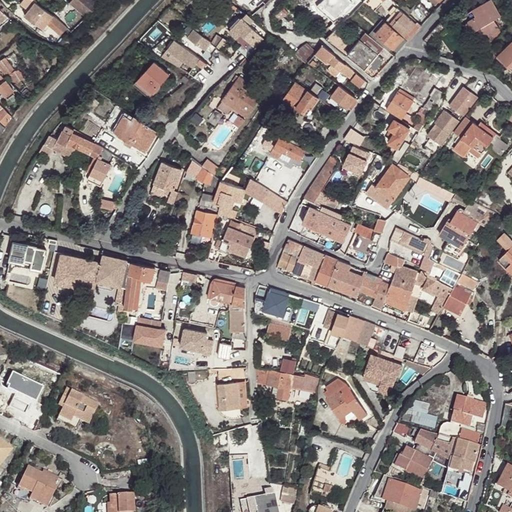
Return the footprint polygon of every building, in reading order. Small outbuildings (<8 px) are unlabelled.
[(47,23),(53,16),(45,10),(35,2),(36,1),(35,0),(23,0),(21,4),(28,10),(24,15),(34,23),(35,22),(42,28),(47,23)] [(83,16),(97,0),(67,0),(67,1),(83,16)] [(333,15),(334,14),(339,9),(347,0),(322,0),(321,2),(333,15)] [(347,0),(339,9),(344,14),(354,3),(352,1),(351,0),(347,0)] [(469,22),(475,33),(480,41),(481,40),(485,46),(495,40),(491,34),(499,29),(493,19),(501,15),(491,0),(488,0),(472,11),(476,17),(468,22),(469,22)] [(333,15),(321,2),(316,6),(323,13),(325,10),(332,16),(333,15)] [(279,20),(286,13),(280,7),(272,15),(279,20)] [(64,11),(60,8),(55,13),(59,17),(64,11)] [(334,14),(339,19),(344,14),(339,9),(334,14)] [(390,23),(392,25),(403,13),(401,11),(390,23)] [(0,22),(2,25),(9,18),(5,13),(0,18),(0,22)] [(407,40),(410,37),(406,33),(415,24),(403,13),(392,25),(404,36),(403,37),(407,40)] [(229,32),(236,38),(241,33),(249,24),(253,20),(246,15),(229,32)] [(448,15),(431,34),(436,39),(442,33),(454,23),(448,15)] [(67,29),(53,16),(47,23),(60,35),(67,29)] [(403,37),(386,21),(376,33),(393,49),(403,37)] [(334,22),(329,28),(333,32),(339,26),(335,22),(334,22)] [(419,27),(421,25),(419,24),(417,22),(415,24),(406,33),(410,37),(419,27)] [(470,35),(475,33),(469,22),(464,25),(470,35)] [(254,46),(255,45),(262,38),(249,24),(241,33),(250,43),(254,46)] [(315,39),(326,40),(333,32),(329,28),(323,35),(321,33),(315,39)] [(194,29),(187,37),(211,55),(216,47),(210,42),(211,42),(194,29)] [(372,37),(366,31),(347,54),(364,69),(369,63),(372,66),(374,64),(377,66),(383,59),(377,54),(383,46),(372,37)] [(236,38),(245,47),(250,43),(241,33),(236,38)] [(383,46),(390,52),(393,49),(376,33),(372,37),(383,46)] [(232,38),(228,34),(223,38),(227,42),(232,38)] [(393,49),(397,52),(407,40),(403,37),(393,49)] [(175,40),(161,57),(178,67),(179,69),(184,63),(193,69),(200,61),(175,40)] [(511,41),(497,56),(509,67),(511,65),(511,66),(511,41)] [(245,47),(250,53),(256,47),(255,45),(254,46),(250,43),(245,47)] [(295,53),(305,64),(307,62),(315,53),(316,52),(307,44),(301,47),(301,48),(295,53)] [(316,52),(315,53),(327,63),(328,62),(331,65),(326,71),(334,77),(340,71),(360,88),(365,81),(322,45),(316,52)] [(0,67),(7,77),(18,82),(23,79),(19,69),(15,71),(8,61),(5,57),(0,60),(0,67)] [(168,74),(153,62),(136,81),(152,94),(162,81),(168,74)] [(228,115),(233,107),(240,113),(233,123),(239,127),(248,114),(257,102),(240,89),(246,81),(240,76),(217,107),(228,115)] [(319,97),(295,80),(284,97),(303,112),(308,105),(311,108),(319,97)] [(13,91),(5,81),(0,84),(0,90),(5,96),(13,91)] [(315,83),(310,90),(317,94),(322,88),(315,83)] [(355,99),(338,86),(331,96),(347,108),(355,99)] [(478,96),(464,86),(450,105),(464,115),(478,96)] [(429,105),(433,107),(443,93),(436,89),(426,103),(429,105)] [(397,92),(387,108),(402,117),(412,101),(397,92)] [(347,108),(350,111),(358,100),(355,99),(347,108)] [(3,108),(0,103),(0,119),(6,126),(12,116),(3,108)] [(417,104),(413,110),(422,115),(413,128),(418,132),(423,125),(427,119),(426,118),(430,112),(426,110),(417,104)] [(336,116),(339,111),(332,106),(329,110),(336,116)] [(139,110),(134,116),(146,124),(150,117),(139,110)] [(441,144),(460,120),(446,110),(428,134),(441,144)] [(145,152),(157,132),(146,124),(134,116),(132,119),(124,115),(114,132),(126,140),(132,143),(145,152)] [(493,138),(477,126),(465,117),(454,133),(460,137),(453,147),(464,155),(469,149),(472,146),(482,153),(487,146),(493,138)] [(394,119),(389,128),(391,129),(388,133),(392,136),(388,142),(397,147),(409,129),(394,119)] [(480,122),(477,126),(493,138),(495,135),(496,134),(480,122)] [(103,147),(66,124),(61,135),(59,133),(51,149),(71,159),(77,147),(83,150),(97,158),(103,147)] [(274,146),(283,150),(300,159),(306,150),(280,136),(279,136),(265,129),(261,138),(274,146)] [(495,135),(493,138),(487,146),(500,155),(508,145),(495,135)] [(279,158),(283,150),(274,146),(270,153),(279,158)] [(371,154),(354,146),(344,165),(361,173),(371,154)] [(472,146),(469,149),(479,157),(482,153),(472,146)] [(52,152),(46,150),(40,163),(46,166),(52,152)] [(340,162),(331,156),(304,197),(311,200),(314,201),(321,190),(340,162)] [(202,166),(193,159),(187,172),(193,174),(198,177),(197,177),(205,181),(209,183),(213,175),(202,166)] [(207,159),(202,166),(213,175),(214,176),(219,169),(207,159)] [(46,166),(40,163),(36,161),(34,168),(43,172),(46,166)] [(163,162),(154,184),(167,189),(173,191),(173,190),(182,169),(163,162)] [(361,173),(344,165),(343,168),(360,176),(361,173)] [(397,167),(410,177),(416,181),(416,180),(424,184),(427,178),(420,175),(398,165),(397,167)] [(375,186),(392,200),(410,177),(397,167),(389,178),(384,174),(375,186)] [(193,174),(187,172),(183,179),(190,181),(193,174)] [(220,181),(214,176),(213,175),(209,185),(214,187),(212,192),(216,193),(220,181)] [(203,187),(205,181),(197,177),(194,183),(203,187)] [(286,200),(252,179),(245,190),(238,187),(234,201),(241,204),(245,191),(278,212),(286,200)] [(238,187),(220,181),(216,193),(215,196),(213,202),(220,205),(219,209),(219,211),(234,217),(236,210),(231,209),(234,201),(238,187)] [(450,189),(436,183),(433,189),(447,195),(450,189)] [(154,184),(152,190),(165,195),(167,189),(154,184)] [(369,194),(387,207),(392,200),(375,186),(369,194)] [(173,190),(173,191),(169,203),(173,204),(178,192),(173,190)] [(330,194),(321,190),(314,201),(324,206),(330,194)] [(213,202),(215,196),(202,193),(199,206),(204,207),(205,201),(213,202)] [(456,193),(453,197),(468,205),(471,200),(456,193)] [(311,200),(304,197),(303,197),(300,201),(309,206),(311,200)] [(459,208),(478,221),(488,226),(496,212),(471,200),(468,205),(465,209),(460,206),(459,208)] [(343,222),(309,206),(302,221),(336,238),(341,226),(343,222)] [(440,233),(463,246),(478,221),(459,208),(452,220),(449,218),(440,233)] [(215,215),(198,211),(193,232),(211,237),(214,227),(212,226),(215,215)] [(375,229),(382,232),(388,217),(382,215),(381,218),(379,218),(375,229)] [(341,226),(336,238),(343,241),(348,229),(341,226)] [(435,243),(427,240),(397,226),(391,239),(425,254),(420,267),(430,272),(433,266),(444,271),(450,268),(429,258),(435,243)] [(231,240),(228,248),(247,256),(255,237),(232,227),(227,239),(231,240)] [(376,248),(376,246),(382,232),(375,229),(372,228),(368,237),(376,241),(373,247),(376,248)] [(356,232),(350,246),(370,254),(373,247),(376,241),(368,237),(356,232)] [(498,239),(507,249),(511,254),(511,240),(504,232),(498,239)] [(278,264),(328,284),(338,260),(289,238),(284,246),(283,249),(284,249),(300,255),(298,258),(282,252),(278,264)] [(25,259),(32,260),(31,265),(30,268),(42,271),(48,249),(14,241),(10,260),(24,263),(25,259)] [(210,244),(207,259),(215,260),(218,246),(210,244)] [(511,254),(507,249),(497,259),(504,266),(505,265),(511,272),(511,254)] [(389,253),(386,261),(398,265),(398,257),(389,253)] [(98,279),(101,262),(63,255),(57,284),(96,291),(98,279)] [(121,285),(127,286),(129,273),(130,262),(127,261),(127,260),(103,255),(101,262),(98,279),(121,285)] [(328,284),(357,296),(359,289),(365,277),(357,274),(351,271),(349,270),(350,268),(351,266),(338,260),(328,284)] [(130,273),(129,273),(127,286),(124,308),(132,309),(134,289),(135,289),(137,278),(137,276),(152,279),(154,268),(132,263),(130,273)] [(384,300),(385,300),(385,301),(405,309),(406,310),(407,307),(409,300),(416,282),(414,281),(418,272),(402,267),(398,265),(394,274),(390,284),(384,300)] [(511,272),(505,265),(504,266),(503,267),(511,276),(511,272)] [(167,282),(169,272),(167,271),(162,270),(160,269),(158,279),(167,282)] [(453,288),(443,306),(461,314),(468,302),(470,298),(473,299),(474,292),(480,281),(463,271),(453,288)] [(428,278),(418,272),(414,281),(416,282),(409,300),(416,302),(417,297),(418,297),(422,289),(428,278)] [(357,296),(382,307),(385,300),(384,300),(374,296),(380,280),(378,279),(373,277),(371,280),(365,277),(359,289),(357,296)] [(141,279),(137,278),(135,289),(134,289),(132,309),(137,309),(141,279)] [(222,279),(215,278),(213,279),(211,279),(207,298),(210,298),(210,299),(211,302),(213,304),(216,305),(219,303),(221,301),(231,303),(235,286),(229,285),(230,281),(222,279)] [(426,291),(422,300),(434,306),(431,310),(438,314),(443,306),(453,288),(436,280),(436,281),(428,278),(422,289),(426,291)] [(167,282),(158,279),(156,288),(165,290),(167,282)] [(374,296),(384,300),(390,284),(382,280),(380,280),(374,296)] [(14,285),(7,284),(5,293),(11,298),(14,285)] [(124,308),(127,286),(121,285),(116,304),(121,305),(120,311),(124,312),(124,308)] [(232,303),(232,309),(245,310),(245,306),(244,288),(235,286),(231,303),(232,303)] [(289,294),(270,288),(266,302),(255,298),(255,308),(264,311),(283,317),(289,294)] [(413,310),(416,302),(409,300),(407,307),(413,310)] [(405,309),(385,301),(384,305),(404,313),(405,309)] [(234,331),(235,337),(235,338),(245,338),(245,331),(245,310),(232,309),(232,331),(234,331)] [(295,309),(291,324),(306,329),(310,314),(295,309)] [(341,336),(348,317),(329,310),(326,318),(329,319),(327,324),(330,325),(330,324),(333,325),(332,329),(330,332),(341,336)] [(348,317),(341,336),(349,339),(356,341),(361,343),(367,345),(369,339),(374,324),(356,318),(349,315),(348,317)] [(141,318),(137,340),(164,344),(167,329),(153,327),(154,320),(141,318)] [(291,329),(269,324),(266,336),(287,341),(291,329)] [(208,334),(186,330),(183,346),(205,350),(204,354),(211,355),(214,341),(207,340),(208,334)] [(336,347),(341,336),(330,332),(326,344),(336,347)] [(235,350),(246,350),(245,338),(235,338),(235,350)] [(232,344),(221,342),(218,356),(229,358),(232,344)] [(393,354),(395,355),(400,356),(403,348),(396,345),(393,354)] [(371,354),(364,372),(382,379),(378,389),(389,393),(395,375),(398,376),(402,365),(371,354)] [(405,363),(424,375),(433,368),(414,361),(408,359),(405,363)] [(218,383),(237,381),(240,407),(247,406),(243,367),(217,368),(218,383)] [(267,369),(256,367),(256,374),(266,376),(267,369)] [(268,377),(270,370),(267,369),(266,376),(256,374),(257,381),(267,383),(268,377)] [(289,388),(292,374),(270,370),(268,377),(267,383),(273,384),(279,386),(277,396),(287,398),(289,388)] [(382,379),(364,372),(362,378),(378,389),(382,379)] [(317,393),(320,377),(304,373),(303,375),(293,374),(292,374),(289,388),(317,393)] [(378,389),(362,378),(369,389),(388,395),(389,393),(378,389)] [(325,399),(336,415),(349,407),(352,411),(353,413),(358,420),(367,415),(346,384),(338,379),(325,388),(327,391),(324,393),(327,397),(325,399)] [(218,383),(220,409),(240,407),(237,381),(218,383)] [(66,390),(62,398),(66,401),(62,409),(58,417),(71,423),(73,418),(80,421),(89,426),(98,406),(66,390)] [(401,420),(410,423),(413,412),(424,415),(428,400),(417,397),(413,400),(406,410),(401,420)] [(463,414),(467,399),(459,397),(454,412),(463,414)] [(66,401),(62,398),(58,406),(62,409),(66,401)] [(469,427),(470,427),(473,417),(483,419),(487,404),(467,399),(463,414),(454,412),(451,422),(462,425),(464,426),(469,427)] [(0,415),(0,416),(17,425),(25,408),(8,400),(0,415)] [(511,406),(504,405),(501,427),(511,429),(511,423),(511,406)] [(353,413),(352,411),(349,407),(336,415),(340,421),(353,413)] [(413,412),(410,423),(434,428),(436,419),(424,415),(413,412)] [(76,430),(80,421),(73,418),(71,423),(58,417),(56,421),(69,427),(76,430)] [(439,430),(437,435),(458,440),(462,425),(451,422),(450,423),(448,423),(444,423),(441,426),(439,430)] [(485,433),(486,425),(478,424),(476,431),(485,433)] [(460,441),(479,446),(482,435),(474,433),(475,428),(470,427),(469,427),(464,426),(460,441)] [(452,461),(458,440),(437,435),(421,431),(415,443),(452,461)] [(472,472),(479,446),(460,441),(458,440),(451,470),(458,472),(460,469),(472,472)] [(0,442),(0,465),(12,451),(0,442)] [(497,444),(494,454),(507,457),(509,447),(497,444)] [(394,466),(422,480),(432,460),(406,447),(402,456),(400,455),(394,466)] [(319,469),(315,481),(332,486),(338,466),(332,464),(330,472),(319,469)] [(509,493),(507,496),(511,498),(511,469),(507,467),(497,486),(504,490),(509,493)] [(26,468),(17,488),(49,503),(58,484),(56,482),(40,475),(26,468)] [(457,479),(458,472),(451,470),(449,477),(457,479)] [(42,472),(40,475),(56,482),(58,479),(42,472)] [(421,488),(385,476),(373,498),(386,502),(384,509),(393,511),(410,511),(411,509),(414,511),(421,488)] [(332,486),(315,481),(311,493),(327,499),(332,486)] [(298,489),(283,486),(281,494),(296,498),(298,489)] [(49,503),(17,488),(16,490),(30,497),(29,500),(46,508),(49,503)] [(440,493),(432,490),(430,496),(438,499),(440,493)] [(109,511),(133,511),(132,494),(109,495),(109,507),(109,511)] [(267,501),(266,496),(247,500),(249,511),(277,511),(275,500),(267,501)]
